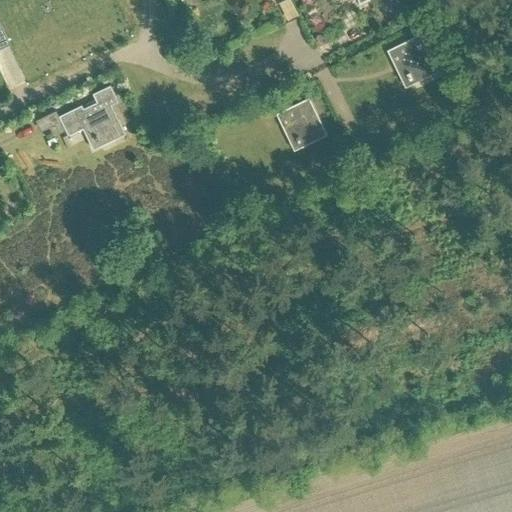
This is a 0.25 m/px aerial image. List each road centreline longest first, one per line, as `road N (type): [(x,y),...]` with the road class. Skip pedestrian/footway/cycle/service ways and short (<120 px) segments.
road 1 (track): [(511,383),(120,511)]
road 2 (track): [(0,112),(127,48),(171,68),(221,66),(259,60),(327,25)]
